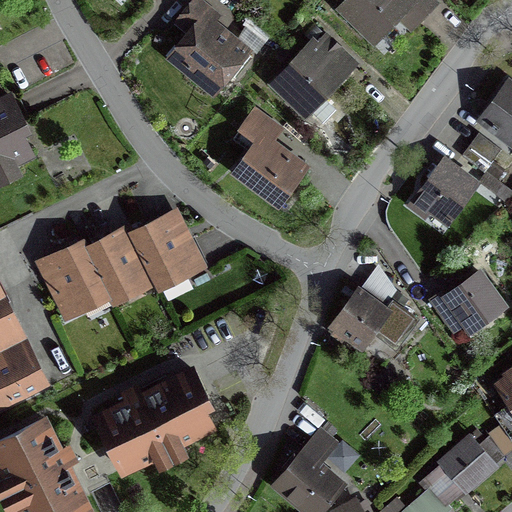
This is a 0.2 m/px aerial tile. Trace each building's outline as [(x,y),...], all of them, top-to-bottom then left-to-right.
[(214,91),(244,53),(232,43),(229,47),(225,43),(226,41),(225,38),(222,35),(218,34),(215,35),(207,28),(217,17),(196,0),(193,0),(175,22),(176,22),(183,14),(197,25),(177,49),(189,59),(183,66),(214,91)] [(374,40),(407,7),(419,19),(434,4),(430,0),(346,0),(340,7),(374,40)] [(274,83),(305,112),(352,63),(325,37),(314,49),(311,45),(298,58),(298,57),(274,83)] [(511,87),(504,82),(477,117),(511,143),(511,87)] [(18,132),(25,129),(9,97),(0,101),(0,165),(28,152),(18,132)] [(235,171),(277,202),(303,168),(269,142),(278,130),(253,111),(239,129),(256,142),(235,171)] [(477,133),(469,145),(492,162),(500,151),(477,133)] [(469,145),(460,156),(483,173),(492,162),(469,145)] [(428,207),(446,220),(473,185),(443,162),(411,205),(423,214),(428,207)] [(507,201),(511,194),(511,192),(483,173),(481,177),(501,191),(499,195),(507,201)] [(105,290),(109,297),(137,283),(140,290),(155,282),(183,269),(186,275),(201,268),(187,240),(174,247),(170,240),(160,219),(131,233),(128,226),(127,226),(98,241),(85,247),(82,240),(81,241),(52,255),(63,278),(66,283),(53,290),(67,318),(82,310),(78,304),(105,290)] [(501,306),(478,273),(446,296),(442,290),(430,299),(447,323),(458,315),(469,329),(501,306)] [(357,291),(332,325),(360,346),(373,329),(394,344),(413,318),(391,302),(384,311),(357,291)] [(0,404),(42,383),(0,298),(0,404)] [(127,403),(95,419),(120,470),(211,425),(201,407),(208,403),(192,371),(140,396),(137,389),(130,392),(123,396),(127,403)] [(511,373),(496,385),(511,407),(511,373)] [(87,511),(64,465),(71,462),(68,455),(65,448),(58,452),(42,420),(0,440),(0,465),(23,511),(87,511)] [(318,430),(308,443),(324,457),(335,444),(318,430)] [(424,479),(431,486),(445,503),(455,494),(450,489),(457,484),(464,492),(495,466),(493,464),(502,457),(486,438),(484,440),(475,430),(469,436),(468,436),(438,462),(440,465),(424,479)] [(307,511),(316,511),(340,484),(298,448),(280,468),(285,472),(274,484),(307,511)] [(431,486),(400,511),(446,511),(450,509),(445,503),(431,486)]
